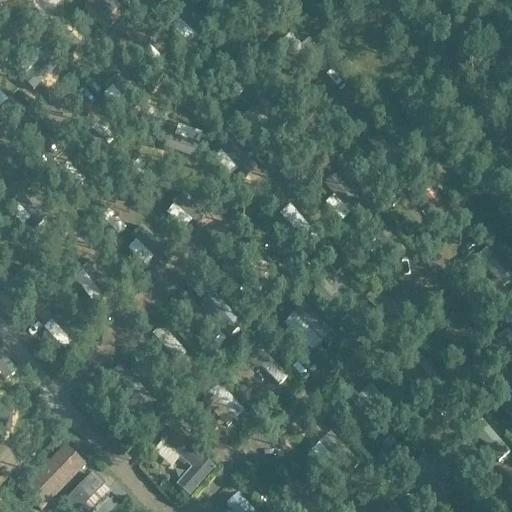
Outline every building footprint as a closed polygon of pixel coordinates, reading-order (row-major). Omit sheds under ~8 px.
[(305,70),(315,62),(301,46),(291,34),(282,43),(284,45),(305,70)] [(263,100),(255,109),(268,121),(261,129),(271,140),(287,124),(263,100)] [(414,168),(419,163),(412,155),(406,160),(414,168)] [(321,175),(349,209),(359,201),(330,167),(321,175)] [(167,192),(183,207),(191,215),(201,205),(177,182),(167,192)] [(430,186),(419,196),(448,228),(459,218),(430,186)] [(381,211),(388,215),(394,206),(387,202),(381,211)] [(280,216),(289,226),(305,245),(306,246),(317,236),(290,206),(280,216)] [(240,255),(254,270),(268,285),(277,276),(248,246),(240,255)] [(476,259),(495,279),(502,288),(511,279),(511,276),(487,249),(476,259)] [(336,263),(330,268),(337,275),(342,270),(336,263)] [(443,288),(433,295),(460,331),(470,324),(443,288)] [(294,315),(298,318),(318,338),(328,348),(338,337),(304,305),(294,315)] [(269,322),(260,329),(267,337),(276,330),(269,322)] [(186,353),(162,327),(153,335),(177,362),(186,353)] [(185,328),(178,334),(186,343),(193,337),(185,328)] [(279,386),(288,378),(261,351),(252,359),(279,386)] [(411,365),(412,366),(433,391),(435,390),(443,384),(421,357),(411,365)] [(219,385),(210,394),(236,420),(245,411),(219,385)] [(361,394),(361,395),(385,422),(386,425),(397,416),(372,385),(361,394)] [(162,404),(155,411),(161,417),(168,410),(162,404)] [(180,424),(189,434),(197,426),(187,417),(180,424)] [(203,457),(171,430),(160,442),(191,469),(177,486),(190,498),(215,469),(203,458),(203,457)] [(152,456),(173,472),(181,461),(160,445),(152,456)] [(84,466),(66,449),(23,494),(40,511),(84,466)] [(446,495),(455,487),(426,455),(417,463),(446,495)] [(306,507),(300,511),(324,511),(329,508),(297,473),(285,484),(287,486),(306,507)] [(94,475),(61,509),(63,511),(85,511),(82,509),(105,485),(94,475)] [(226,503),(227,504),(233,511),(249,511),(235,495),(226,503)]
